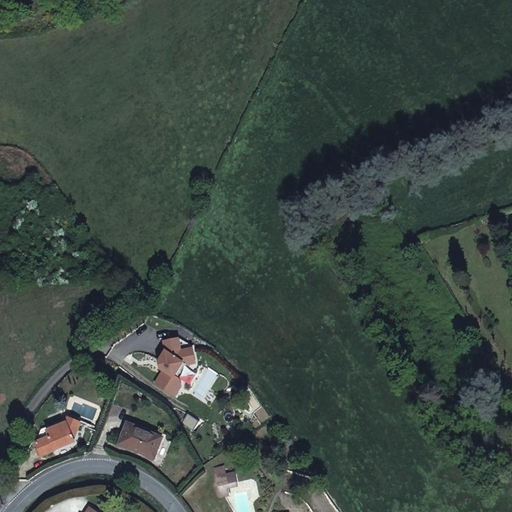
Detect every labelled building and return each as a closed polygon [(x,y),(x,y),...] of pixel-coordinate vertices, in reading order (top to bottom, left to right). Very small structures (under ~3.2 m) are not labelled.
[(196,364),(193,349),(182,351),(179,339),(164,342),(166,352),(160,361),(162,362),(163,367),(161,370),(164,371),(155,384),(175,397),(181,387),(180,380),(175,377),(184,364),(186,366),(196,364)] [(74,439),(81,423),(69,418),(67,423),(48,432),(51,437),(38,442),(37,443),(42,456),(65,446),(64,443),(74,439)] [(67,423),(69,418),(42,430),(38,441),(38,442),(51,437),(48,432),(67,423)] [(154,459),(163,438),(128,424),(119,444),(154,459)] [(214,469),(216,476),(226,474),(225,466),(214,469)] [(218,487),(226,485),(227,487),(238,485),(236,472),(226,474),(216,476),(218,487)] [(226,485),(218,487),(220,497),(229,495),(227,487),(226,485)]
